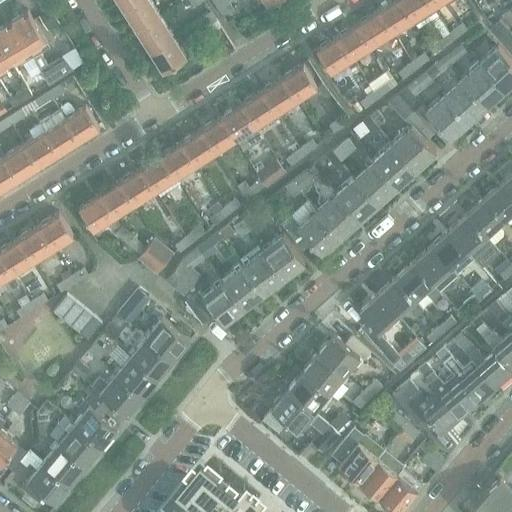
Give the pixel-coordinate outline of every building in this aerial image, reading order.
[(116,0),(124,11),(140,0),(116,0)] [(140,0),(124,11),(136,31),(158,16),(148,0),(140,0)] [(210,0),(216,9),(226,2),(224,0),(210,0)] [(392,32),(412,20),(399,0),(391,0),(377,9),(392,32)] [(444,25),(432,7),(427,0),(399,0),(412,20),(417,28),(431,19),(437,29),(444,25)] [(231,10),(226,2),(216,9),(221,17),(231,10)] [(50,7),(38,14),(47,29),(59,22),(50,7)] [(377,9),(357,22),(371,45),(392,32),(377,9)] [(26,10),(9,21),(30,56),(31,56),(42,74),(41,74),(47,84),(69,70),(62,60),(50,67),(40,53),(49,48),(26,10)] [(204,28),(215,21),(209,12),(199,19),(204,28)] [(136,31),(149,51),(171,37),(158,16),(136,31)] [(32,80),(41,74),(42,74),(31,56),(30,56),(9,21),(0,26),(0,44),(11,63),(11,62),(18,58),(32,80)] [(463,21),(448,32),(453,40),(469,29),(463,21)] [(489,29),(497,38),(506,30),(498,21),(489,29)] [(352,58),(371,45),(357,22),(337,35),(352,58)] [(497,38),(505,47),(511,41),(511,36),(506,30),(497,38)] [(443,48),(453,40),(448,32),(438,40),(437,41),(443,48)] [(329,72),(352,58),(337,35),(315,49),(329,72)] [(184,57),(171,37),(149,51),(162,72),(184,57)] [(435,37),(426,42),(434,55),(443,48),(437,41),(438,40),(435,37)] [(17,72),(11,62),(11,63),(0,44),(0,75),(6,71),(9,77),(17,72)] [(460,44),(442,58),(449,66),(466,52),(460,44)] [(511,61),(497,45),(478,62),(504,90),(511,82),(511,61)] [(424,51),(410,62),(415,69),(430,58),(424,51)] [(442,58),(423,73),(430,81),(431,80),(449,66),(442,58)] [(403,78),(415,69),(410,62),(398,71),(403,78)] [(478,62),(460,78),(485,106),(504,90),(478,62)] [(301,64),(281,77),(295,100),(316,87),(301,64)] [(433,81),(431,80),(430,81),(423,73),(403,89),(413,99),(415,97),(433,81)] [(281,77),(260,90),(275,113),(295,100),(281,77)] [(460,78),(442,94),(467,122),(485,106),(460,78)] [(386,80),(372,90),(377,98),(392,87),(386,80)] [(62,81),(48,90),(52,98),(66,89),(62,81)] [(421,105),(415,97),(413,99),(403,89),(386,102),(408,127),(392,141),(417,169),(435,153),(425,141),(432,135),(412,112),(421,105)] [(19,90),(10,96),(15,104),(24,98),(19,90)] [(39,107),(52,98),(48,90),(34,99),(39,107)] [(260,90),(240,103),(255,126),(275,113),(260,90)] [(365,107),(377,98),(372,90),(360,100),(365,107)] [(449,139),(467,122),(442,94),(424,111),(449,139)] [(260,135),(255,126),(240,103),(221,115),(235,138),(241,147),(260,135)] [(83,105),(64,117),(79,140),(98,128),(83,105)] [(21,107),(7,116),(12,124),(25,115),(21,107)] [(60,109),(39,122),(59,153),(79,140),(64,117),(60,109)] [(377,110),(370,115),(377,124),(378,125),(385,120),(377,110)] [(215,151),(235,138),(221,115),(200,128),(215,151)] [(371,130),(378,125),(377,124),(370,115),(363,120),(371,130)] [(0,131),(12,124),(7,116),(0,120),(0,131)] [(333,133),(346,123),(341,116),(328,126),(333,133)] [(33,137),(24,142),(38,165),(59,153),(39,122),(28,129),(33,137)] [(200,128),(179,142),(193,165),(215,151),(200,128)] [(332,149),(340,160),(355,148),(347,137),(332,149)] [(312,138),(298,149),(303,157),(317,145),(312,138)] [(392,141),(373,158),(398,185),(417,169),(392,141)] [(24,142),(4,155),(18,178),(38,165),(24,142)] [(179,142),(160,154),(174,177),(193,165),(179,142)] [(292,165),(303,157),(298,149),(293,153),(294,154),(288,159),(292,165)] [(332,149),(325,154),(333,165),(340,160),(332,149)] [(152,191),(174,177),(160,154),(137,168),(152,191)] [(4,155),(0,157),(0,189),(18,178),(4,155)] [(373,158),(354,174),(379,202),(398,185),(373,158)] [(133,203),(152,191),(137,168),(118,180),(133,203)] [(274,168),(260,178),(265,186),(279,175),(274,168)] [(307,168),(292,179),(301,190),(316,179),(307,168)] [(511,171),(503,179),(511,189),(511,171)] [(354,174),(335,191),(360,218),(379,202),(354,174)] [(256,193),(265,186),(260,178),(247,188),(253,195),(256,193)] [(293,196),(301,190),(292,179),(285,185),(293,196)] [(511,189),(503,179),(485,196),(504,218),(511,211),(511,189)] [(113,216),(133,203),(118,180),(99,193),(113,216)] [(335,191),(316,207),(341,235),(360,218),(335,191)] [(93,228),(113,216),(99,193),(79,205),(93,228)] [(467,212),(492,240),(494,242),(503,234),(503,228),(499,223),(504,218),(485,196),(467,212)] [(222,207),(221,208),(225,215),(240,204),(235,198),(222,207)] [(217,200),(208,206),(214,214),(221,208),(222,207),(217,200)] [(322,251),(341,235),(316,207),(298,223),(291,214),(281,221),(302,248),(312,240),(322,251)] [(214,224),(225,215),(221,208),(214,214),(209,217),(214,224)] [(58,211),(37,224),(51,247),(73,233),(58,211)] [(467,212),(449,228),(474,256),(492,240),(467,212)] [(248,214),(240,219),(249,230),(256,225),(248,214)] [(242,235),(249,230),(240,219),(234,224),(242,235)] [(199,223),(181,237),(186,245),(205,231),(199,223)] [(37,224),(17,237),(31,260),(51,247),(37,224)] [(122,225),(115,233),(127,243),(133,235),(122,225)] [(449,228),(431,244),(456,272),(474,256),(449,228)] [(283,231),(261,247),(283,276),(305,260),(283,231)] [(138,254),(137,255),(139,257),(146,263),(164,242),(155,234),(145,246),(138,254)] [(133,235),(127,243),(138,254),(145,246),(133,235)] [(17,237),(0,247),(0,254),(11,272),(31,260),(17,237)] [(178,250),(186,245),(181,237),(172,243),(178,250)] [(164,242),(146,263),(155,271),(173,251),(170,249),(171,248),(164,242)] [(431,244),(413,259),(433,281),(439,289),(457,273),(456,272),(431,244)] [(181,258),(191,266),(206,255),(198,245),(181,258)] [(261,247),(242,262),(264,291),(283,276),(261,247)] [(0,254),(0,279),(11,272),(0,254)] [(165,278),(174,286),(191,266),(181,258),(165,278)] [(432,282),(433,281),(413,259),(395,276),(414,298),(423,290),(432,299),(440,291),(432,282)] [(504,279),(511,272),(511,262),(510,261),(498,272),(504,279)] [(242,262),(222,277),(244,306),(264,291),(242,262)] [(83,266),(69,275),(74,283),(88,273),(83,266)] [(200,274),(191,266),(174,286),(184,294),(200,274)] [(60,292),(74,283),(69,275),(55,284),(60,292)] [(414,298),(395,276),(377,291),(396,313),(405,305),(414,315),(422,307),(414,298)] [(215,310),(223,321),(244,306),(222,277),(201,292),(215,310)] [(487,282),(474,293),(480,299),(493,288),(487,282)] [(129,321),(149,296),(138,287),(117,312),(129,321)] [(199,289),(185,299),(202,320),(215,310),(201,292),(199,289)] [(378,330),(396,313),(377,291),(357,309),(366,319),(358,327),(399,370),(407,363),(378,330)] [(43,292),(29,300),(34,308),(48,299),(43,292)] [(51,309),(61,317),(74,300),(65,293),(51,309)] [(462,315),(480,299),(474,293),(456,308),(462,315)] [(495,299),(488,305),(502,320),(511,331),(511,314),(510,313),(508,315),(495,299)] [(20,317),(34,308),(29,300),(15,309),(20,317)] [(61,317),(69,324),(82,307),(74,300),(61,317)] [(470,320),(494,348),(495,348),(509,365),(510,365),(511,362),(511,331),(502,320),(500,322),(507,331),(501,337),(493,328),(490,330),(484,322),(494,313),(487,306),(470,320)] [(69,324),(78,331),(91,314),(82,307),(69,324)] [(101,321),(91,314),(78,331),(87,338),(101,321)] [(450,314),(438,324),(444,331),(456,321),(450,314)] [(161,315),(145,335),(172,357),(188,338),(161,315)] [(102,330),(112,339),(119,331),(108,323),(102,330)] [(431,342),(444,331),(438,324),(425,335),(431,342)] [(453,336),(471,358),(476,363),(477,363),(494,384),(511,367),(511,366),(510,365),(509,365),(494,348),(484,358),(460,329),(453,336)] [(333,331),(318,350),(344,372),(359,354),(364,358),(371,349),(354,335),(351,333),(345,341),(333,331)] [(124,348),(130,353),(157,375),(172,357),(145,335),(136,346),(130,341),(124,348)] [(87,348),(97,357),(103,349),(93,341),(87,348)] [(434,352),(453,372),(476,398),(494,384),(477,363),(476,365),(470,358),(461,366),(442,345),(434,352)] [(318,350),(303,369),(329,391),(344,372),(318,350)] [(130,353),(115,372),(142,394),(157,375),(130,353)] [(71,367),(82,375),(88,368),(78,359),(71,367)] [(417,367),(435,388),(435,387),(459,414),(476,398),(453,372),(443,381),(425,360),(417,367)] [(303,369),(289,387),(315,409),(329,391),(303,369)] [(115,372),(100,390),(113,401),(127,412),(142,394),(115,372)] [(376,377),(364,388),(365,389),(366,389),(372,396),(383,385),(376,377)] [(441,429),(459,414),(435,387),(435,388),(425,396),(410,378),(393,393),(417,421),(427,413),(441,429)] [(113,401),(100,390),(95,386),(84,399),(89,403),(72,423),(99,445),(116,424),(103,413),(113,401)] [(314,410),(315,409),(289,387),(273,407),(300,428),(307,419),(322,429),(310,441),(322,450),(340,432),(330,422),(329,421),(329,422),(314,410)] [(359,408),(372,396),(366,389),(365,389),(364,388),(351,400),(359,408)] [(6,404),(13,410),(23,397),(17,392),(6,404)] [(30,402),(23,397),(13,410),(19,415),(30,402)] [(35,411),(36,422),(48,420),(47,415),(50,410),(42,402),(35,411)] [(387,419),(399,429),(407,420),(398,414),(394,410),(387,419)] [(340,411),(329,421),(330,422),(340,432),(350,423),(347,420),(348,419),(340,411)] [(49,433),(48,420),(36,422),(37,435),(49,433)] [(419,430),(407,420),(399,429),(412,439),(419,430)] [(72,423),(58,440),(85,463),(99,445),(72,423)] [(340,461),(359,477),(378,455),(359,440),(363,435),(354,427),(340,444),(348,451),(340,461)] [(0,462),(17,442),(0,428),(0,462)] [(58,440),(45,456),(42,459),(69,481),(85,463),(58,440)] [(54,500),(69,481),(42,459),(45,456),(33,446),(10,474),(29,489),(34,483),(54,500)] [(435,469),(445,458),(431,446),(421,458),(435,469)] [(359,477),(378,494),(397,471),(378,455),(359,477)] [(397,471),(378,494),(398,510),(422,482),(402,465),(397,471)] [(470,503),(477,511),(495,511),(511,498),(511,491),(500,477),(470,503)] [(182,502),(173,511),(233,511),(229,509),(230,507),(199,481),(189,493),(193,495),(185,505),(182,502)] [(511,511),(511,498),(495,511),(511,511)]
